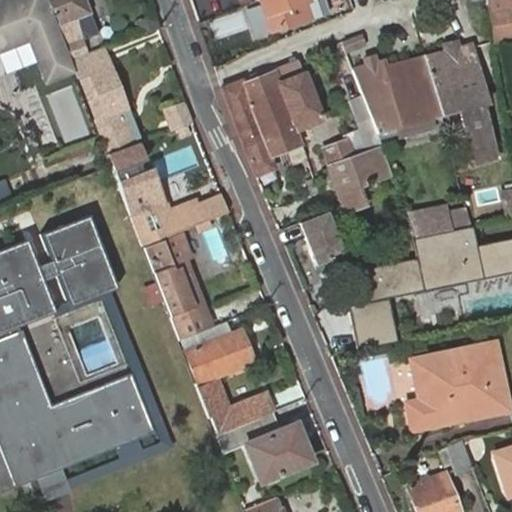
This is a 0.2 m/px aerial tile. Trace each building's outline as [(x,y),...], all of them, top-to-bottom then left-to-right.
[(0,0),(0,48),(23,40),(37,70),(41,82),(71,71),(67,61),(43,0),(0,0)] [(43,0),(67,61),(80,57),(75,42),(96,34),(82,0),(43,0)] [(307,18),(301,0),(254,0),(264,31),(307,18)] [(511,7),(511,0),(480,0),(483,13),(498,10),(511,7)] [(511,7),(498,10),(502,32),(511,30),(511,7)] [(443,44),(445,52),(456,49),(454,42),(443,44)] [(445,52),(420,58),(432,105),(454,99),(458,113),(471,165),(492,160),(475,94),(481,92),(469,46),(456,49),(445,52)] [(124,110),(100,49),(80,57),(67,61),(74,79),(78,78),(95,121),(91,123),(104,154),(137,142),(131,127),(113,134),(106,117),(124,110)] [(361,67),(373,62),(370,54),(358,59),(361,67)] [(432,105),(420,58),(380,69),(378,61),(373,62),(361,67),(348,71),(372,131),(396,125),(393,114),(432,105)] [(296,67),(294,60),(284,63),(287,71),(296,67)] [(287,71),(284,63),(267,70),(269,73),(290,124),(298,120),(302,128),(319,121),(296,67),(287,71)] [(18,92),(41,82),(37,70),(14,79),(18,92)] [(266,156),(298,144),(293,131),(290,124),(269,73),(238,85),(266,156)] [(271,167),(266,156),(238,85),(237,82),(218,89),(254,174),(271,167)] [(63,133),(80,128),(68,90),(51,96),(63,133)] [(454,99),(432,105),(435,115),(436,119),(458,113),(454,99)] [(190,126),(182,105),(161,114),(165,126),(170,124),(172,133),(190,126)] [(396,125),(435,115),(432,105),(393,114),(396,125)] [(124,110),(106,117),(113,134),(131,127),(124,110)] [(290,124),(293,131),(302,128),(298,120),(290,124)] [(336,159),(374,147),(364,120),(351,125),(352,130),(341,135),(344,141),(320,151),(328,173),(339,167),(336,159)] [(355,178),(386,167),(378,145),(374,147),(336,159),(339,167),(328,173),(333,186),(355,178)] [(142,155),(109,168),(139,246),(140,248),(176,234),(202,224),(226,215),(220,198),(196,207),(195,204),(166,215),(142,155)] [(362,197),(355,178),(333,186),(340,205),(362,197)] [(0,180),(0,205),(12,201),(3,179),(0,180)] [(511,189),(503,191),(508,216),(511,215),(511,189)] [(325,210),(296,221),(313,264),(342,252),(325,210)] [(405,220),(408,238),(414,235),(449,228),(446,212),(405,220)] [(88,215),(39,235),(66,301),(114,281),(88,215)] [(370,304),(353,307),(361,351),(399,343),(391,298),(511,274),(511,237),(479,244),(475,223),(449,228),(414,235),(418,258),(364,268),(370,304)] [(160,301),(176,342),(206,329),(187,278),(183,280),(175,261),(184,257),(176,234),(140,248),(154,285),(160,301)] [(27,237),(0,247),(0,338),(20,331),(18,326),(55,311),(27,237)] [(160,301),(154,285),(143,291),(149,306),(160,301)] [(183,352),(215,438),(271,414),(264,395),(225,410),(213,378),(250,363),(239,332),(225,337),(220,324),(206,329),(176,342),(180,353),(183,352)] [(20,331),(0,338),(0,491),(148,434),(125,376),(50,406),(20,331)] [(461,395),(498,389),(489,347),(410,363),(419,404),(401,407),(407,431),(465,420),(461,395)] [(503,412),(498,389),(461,395),(465,420),(503,412)] [(215,438),(212,439),(221,458),(247,448),(260,484),(309,464),(295,428),(280,434),(271,414),(215,438)] [(450,476),(465,470),(455,444),(441,450),(450,476)] [(511,448),(493,455),(508,498),(511,496),(511,448)] [(411,499),(415,511),(457,511),(444,472),(405,486),(411,499)] [(278,511),(274,499),(243,510),(244,511),(278,511)]
